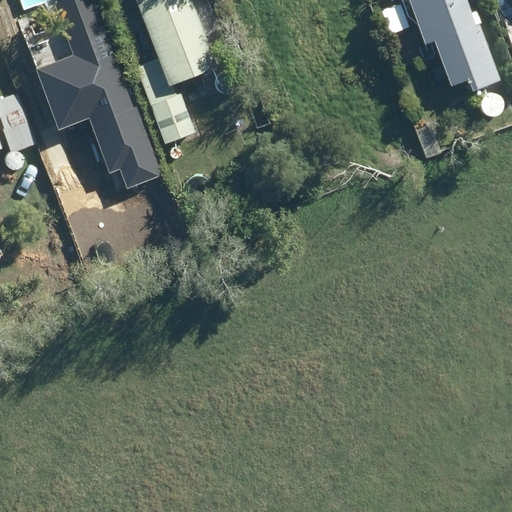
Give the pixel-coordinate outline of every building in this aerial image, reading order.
[(139,0),(161,54),(138,63),(167,139),(195,129),(179,89),(175,91),(170,79),(217,60),(193,0),(139,0)] [(471,88),(498,78),(473,9),(470,10),(466,0),(408,0),(424,41),(433,38),(450,82),(467,77),(471,88)] [(57,126),(128,99),(94,6),(60,19),(65,33),(27,47),(36,70),(57,126)] [(502,94),(499,91),(497,89),(495,88),(492,88),(489,88),(487,88),(484,89),(482,90),(480,91),(478,93),(476,96),(475,98),(474,101),(474,103),(475,106),(475,109),(476,111),(478,113),(480,115),(482,117),(485,118),(487,118),(490,119),(492,119),(495,118),(498,117),(500,115),(502,113),(503,111),(505,109),(505,106),(506,104),(505,101),(505,98),(504,96),(502,94)] [(0,109),(14,148),(34,141),(16,91),(0,97),(0,109)] [(84,195),(72,160),(53,167),(65,202),(84,195)]
